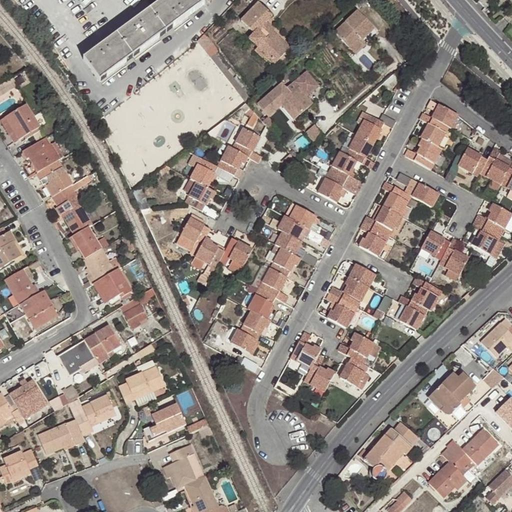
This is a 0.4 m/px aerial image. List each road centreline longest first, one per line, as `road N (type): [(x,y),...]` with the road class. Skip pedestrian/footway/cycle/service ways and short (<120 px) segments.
road 1 (tertiary): [(296,501),(410,364),(502,284)]
road 2 (residential): [(0,157),(90,314),(0,369)]
road 3 (residential): [(278,439),(256,403),(300,317)]
road 4 (residential): [(256,219),(274,184),(352,222)]
road 5 (residential): [(458,228),(472,202),(388,155)]
